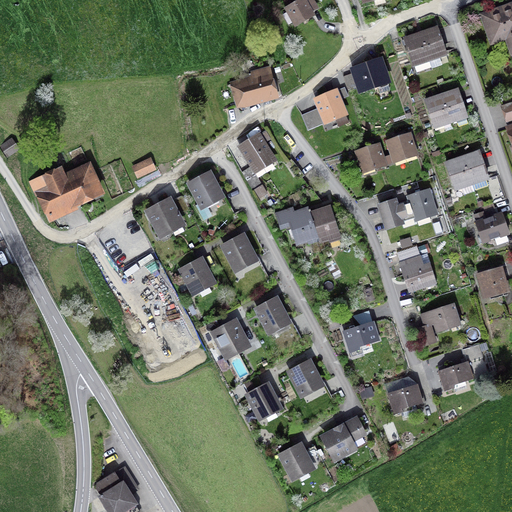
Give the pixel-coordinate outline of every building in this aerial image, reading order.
[(290,1),(285,4),(296,24),(312,15),(310,11),(316,7),(312,0),(297,0),(296,1),(297,4),(293,6),(290,1)] [(511,5),(483,16),(492,41),(511,35),(511,38),(511,5)] [(448,62),(437,28),(421,34),(422,36),(430,60),(431,59),(434,67),(448,62)] [(431,67),(429,60),(430,60),(422,36),(421,34),(402,40),(404,45),(406,44),(416,72),(431,67)] [(389,90),(387,82),(388,82),(381,60),(352,70),(360,92),(378,86),(380,93),(389,90)] [(257,81),(232,88),(237,106),(274,95),(267,69),(255,72),(257,81)] [(356,87),(351,73),(343,76),(348,90),(356,87)] [(464,107),(458,90),(442,96),(443,98),(450,122),(456,120),(458,127),(468,124),(466,116),(467,116),(466,115),(473,113),(470,105),(464,107)] [(316,100),(325,122),(345,114),(336,92),(316,100)] [(446,130),(452,128),(450,122),(443,98),(442,96),(425,102),(434,127),(444,124),(446,130)] [(511,103),(502,107),(507,121),(511,118),(511,103)] [(387,141),(392,155),(383,158),(385,162),(386,165),(395,162),(394,159),(416,152),(410,134),(387,141)] [(274,161),(271,157),(270,158),(265,150),(267,149),(259,135),(240,146),(255,172),(274,161)] [(17,149),(11,140),(1,147),(7,156),(17,149)] [(386,165),(385,162),(383,158),(379,144),(356,152),(364,176),(376,172),(374,166),(384,163),(385,165),(386,165)] [(488,178),(479,152),(463,158),(463,160),(471,184),(488,178)] [(464,194),(474,191),(471,184),(463,160),(463,158),(446,164),(455,189),(461,187),(464,194)] [(150,160),(134,167),(138,176),(154,169),(150,160)] [(260,199),(267,194),(250,168),(242,173),(253,191),(254,190),(260,199)] [(30,184),(36,196),(39,194),(49,215),(101,191),(91,170),(65,182),(60,171),(30,184)] [(190,185),(200,203),(195,206),(203,221),(212,216),(207,207),(218,201),(217,198),(221,196),(210,175),(190,185)] [(429,190),(408,197),(410,203),(414,214),(415,218),(435,212),(429,190)] [(148,212),(161,235),(182,224),(178,217),(190,210),(182,195),(170,202),(169,201),(148,212)] [(414,214),(410,203),(397,207),(395,201),(380,206),(387,228),(402,223),(400,218),(414,214)] [(476,223),(483,242),(508,233),(502,214),(498,215),(496,208),(493,209),(492,205),(481,208),(483,212),(481,212),(482,214),(476,216),(478,222),(476,223)] [(311,212),(309,207),(307,208),(308,210),(309,213),(310,215),(317,236),(318,241),(338,234),(328,206),(311,212)] [(290,222),(297,243),(317,236),(310,215),(309,213),(308,210),(307,208),(293,213),(291,208),(277,213),(281,225),(290,222)] [(224,247),(236,269),(255,259),(243,237),(224,247)] [(400,241),(402,248),(412,245),(409,238),(400,241)] [(400,263),(409,292),(436,283),(426,254),(415,258),(412,250),(398,255),(400,263)] [(182,271),(193,292),(213,282),(201,261),(182,271)] [(479,275),(485,297),(507,291),(501,269),(479,275)] [(364,291),(367,301),(373,299),(370,289),(364,291)] [(258,310),(269,332),(288,322),(276,300),(258,310)] [(454,306),(452,305),(436,310),(438,316),(435,317),(434,317),(434,318),(433,318),(433,319),(433,320),(433,321),(434,324),(437,332),(451,328),(450,325),(459,322),(454,306)] [(436,342),(430,325),(434,324),(433,321),(433,320),(433,319),(433,318),(434,318),(434,317),(435,317),(438,316),(436,310),(435,309),(421,314),(425,327),(415,330),(421,347),(436,342)] [(326,318),(328,324),(337,321),(335,315),(326,318)] [(330,329),(339,326),(337,321),(328,324),(330,329)] [(214,333),(226,357),(247,345),(235,322),(214,333)] [(360,349),(359,346),(378,340),(373,323),(344,332),(350,352),(360,349)] [(224,358),(218,361),(222,370),(229,367),(224,358)] [(454,388),(454,385),(473,379),(467,362),(439,371),(445,391),(454,388)] [(290,373),(302,394),(321,384),(309,363),(290,373)] [(403,412),(402,409),(422,403),(417,384),(405,388),(403,379),(385,385),(394,414),(403,412)] [(248,396),(260,417),(279,407),(268,386),(248,396)] [(324,436),(336,458),(353,449),(349,441),(369,431),(361,417),(324,436)] [(282,456),(293,477),(323,461),(315,445),(303,451),(300,446),(282,456)] [(96,485),(95,490),(110,511),(138,511),(140,511),(129,494),(137,489),(125,468),(96,485)]
